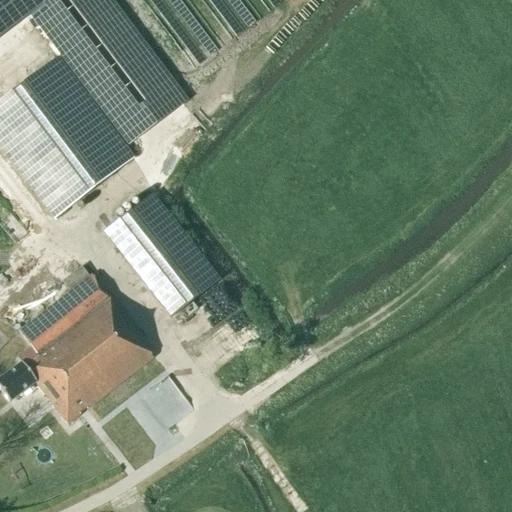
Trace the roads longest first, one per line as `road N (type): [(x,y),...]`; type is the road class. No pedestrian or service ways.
road 1 (track): [(511,194),(443,270),(232,414)]
road 2 (unclassified): [(64,511),(232,414)]
